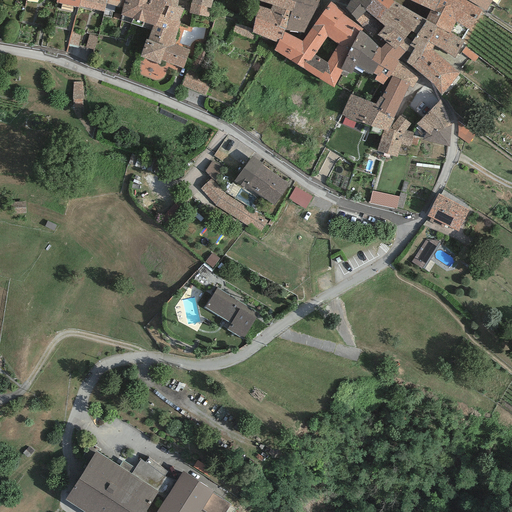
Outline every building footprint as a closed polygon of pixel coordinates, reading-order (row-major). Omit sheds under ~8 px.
[(79,0),(78,6),(83,7),(104,12),(106,0),(79,0)] [(106,0),(104,12),(103,16),(120,20),(122,15),(120,15),(122,8),(124,0),(106,0)] [(124,0),(122,8),(120,15),(122,15),(120,20),(151,29),(153,26),(154,26),(165,5),(167,1),(164,0),(162,0),(124,0)] [(191,0),(189,13),(209,17),(210,9),(212,0),(191,0)] [(258,0),(259,1),(272,5),(291,11),(292,12),(296,2),(289,0),(258,0)] [(289,0),(296,2),(292,12),(291,11),(284,30),(304,33),(315,15),(319,0),(289,0)] [(350,0),(346,8),(356,20),(364,12),(365,10),(365,9),(371,1),(370,0),(350,0)] [(378,21),(393,1),(391,0),(370,0),(371,1),(365,9),(365,10),(378,21)] [(433,11),(439,0),(409,0),(430,10),(433,11)] [(464,0),(439,0),(433,11),(430,10),(426,20),(437,26),(436,27),(449,34),(450,33),(462,39),(468,29),(470,30),(482,10),(464,0)] [(466,0),(486,11),(492,0),(466,0)] [(344,12),(330,1),(311,29),(326,39),(327,36),(338,44),(349,51),(359,30),(361,31),(363,29),(342,14),(344,12)] [(426,20),(393,1),(378,21),(384,27),(377,35),(386,42),(396,50),(398,46),(405,52),(410,55),(414,48),(409,46),(412,41),(416,35),(426,20)] [(183,8),(177,7),(165,5),(154,26),(153,26),(151,29),(148,39),(146,38),(140,56),(160,64),(161,59),(183,69),(190,50),(175,45),(176,40),(175,39),(180,22),(178,22),(183,8)] [(284,30),(291,11),(272,5),(269,9),(257,5),(252,30),(252,32),(256,34),(278,43),(280,38),(281,39),(284,32),(284,30)] [(378,21),(365,10),(364,12),(356,20),(373,38),(377,35),(384,27),(378,21)] [(437,26),(426,20),(416,35),(435,46),(455,58),(464,40),(462,39),(450,33),(449,34),(436,27),(437,26)] [(252,30),(235,24),(233,32),(253,40),(256,34),(252,32),(252,30)] [(315,55),(326,39),(311,29),(302,41),(284,32),(281,39),(280,38),(278,43),(274,51),(304,69),(315,55)] [(378,46),(361,31),(359,30),(349,51),(341,69),(342,70),(340,74),(346,77),(348,73),(351,74),(355,66),(372,76),(373,73),(378,65),(371,60),(378,46)] [(459,74),(432,50),(435,46),(416,35),(412,41),(409,46),(414,48),(410,55),(406,62),(422,75),(434,85),(441,96),(459,74)] [(405,52),(398,46),(396,50),(386,42),(381,48),(398,60),(405,52)] [(341,69),(349,51),(338,44),(327,63),(315,55),(304,69),(334,87),(340,74),(342,70),(341,69)] [(399,61),(398,60),(381,48),(378,46),(371,60),(378,65),(373,73),(377,76),(374,80),(387,86),(392,76),(390,75),(399,61)] [(420,77),(399,61),(390,75),(392,76),(410,83),(409,86),(412,88),(420,77)] [(212,81),(187,70),(180,85),(205,96),(212,81)] [(409,86),(410,83),(392,76),(387,86),(382,97),(385,99),(378,111),(393,119),(409,86)] [(83,106),(83,80),(73,80),(73,106),(83,106)] [(341,115),(371,126),(378,111),(385,99),(382,97),(380,96),(376,104),(350,94),(341,115)] [(451,114),(442,99),(416,124),(426,133),(422,140),(449,146),(450,124),(452,123),(451,114)] [(393,119),(378,111),(371,126),(384,130),(388,131),(390,126),(393,119)] [(411,124),(399,115),(391,126),(390,126),(388,131),(384,130),(377,152),(397,157),(400,144),(410,146),(413,133),(406,130),(411,124)] [(476,134),(458,121),(457,136),(468,145),(476,134)] [(213,158),(205,167),(213,175),(221,166),(213,158)] [(290,185),(251,159),(234,184),(273,210),(290,185)] [(224,196),(210,180),(197,191),(213,208),(260,237),(269,222),(224,196)] [(372,188),(370,200),(397,205),(399,193),(372,188)] [(313,199),(295,189),(288,202),(306,212),(313,199)] [(469,210),(438,194),(427,216),(458,232),(469,210)] [(438,241),(426,239),(411,261),(421,269),(422,268),(423,269),(440,242),(438,241)] [(259,314),(216,289),(204,308),(230,323),(225,332),(242,342),(259,314)] [(146,511),(158,493),(96,452),(63,501),(80,511),(146,511)] [(226,511),(231,505),(182,474),(157,511),(201,511),(202,511),(226,511)]
